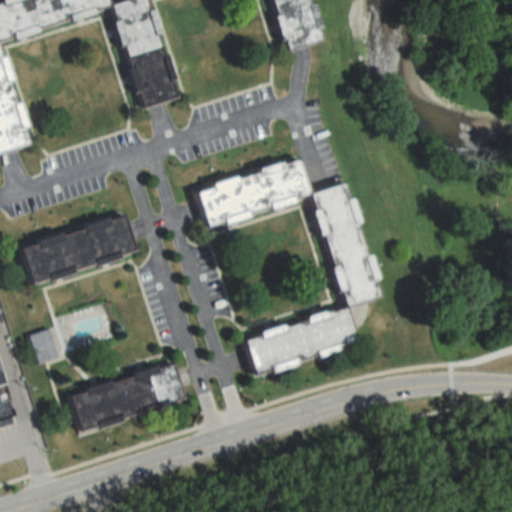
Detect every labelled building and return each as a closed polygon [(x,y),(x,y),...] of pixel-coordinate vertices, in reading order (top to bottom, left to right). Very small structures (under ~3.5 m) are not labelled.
[(144,6),(148,0),(254,0),(269,52),(309,41),(298,0),(110,0),(100,3),(99,0),(0,0),(0,150),(26,144),(0,50),(0,41),(24,35),(28,49),(19,51),(14,59),(30,70),(43,66),(49,87),(82,78),(97,56),(90,29),(98,17),(123,110),(169,97),(144,6)] [(299,201),(322,294),(329,292),(333,309),(232,335),(242,372),(345,347),(334,306),(365,298),(336,182),(299,192),(291,159),(183,186),(193,228),(299,201)] [(126,258),(118,219),(11,240),(19,279),(126,258)] [(50,359),(42,329),(21,335),(30,365),(50,359)] [(67,430),(175,405),(165,364),(57,390),(67,430)]
